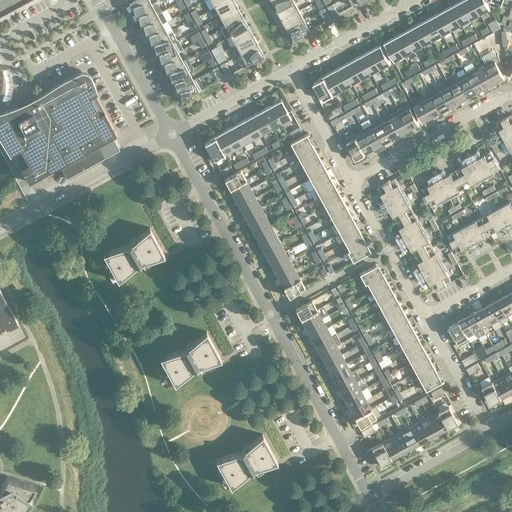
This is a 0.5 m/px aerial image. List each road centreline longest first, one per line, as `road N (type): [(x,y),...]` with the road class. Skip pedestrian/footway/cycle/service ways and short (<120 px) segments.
road 1 (residential): [(366,497),(173,137)]
road 2 (unclassified): [(0,230),(173,137)]
road 3 (residential): [(352,180),(511,99)]
road 4 (residential): [(423,314),(352,180)]
road 5 (residential): [(173,137),(103,10)]
road 6 (residential): [(366,497),(488,428)]
road 7 (unclassified): [(173,137),(290,72)]
road 8 (residential): [(488,428),(423,314)]
road 9 (residential): [(352,180),(290,72)]
